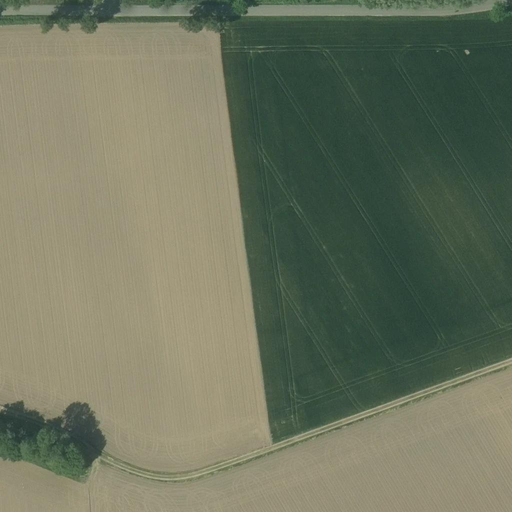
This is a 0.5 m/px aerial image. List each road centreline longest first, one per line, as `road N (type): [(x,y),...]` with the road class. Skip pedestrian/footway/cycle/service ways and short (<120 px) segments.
road 1 (track): [(511,361),(168,478),(0,413)]
road 2 (residential): [(511,0),(464,9),(0,13)]
